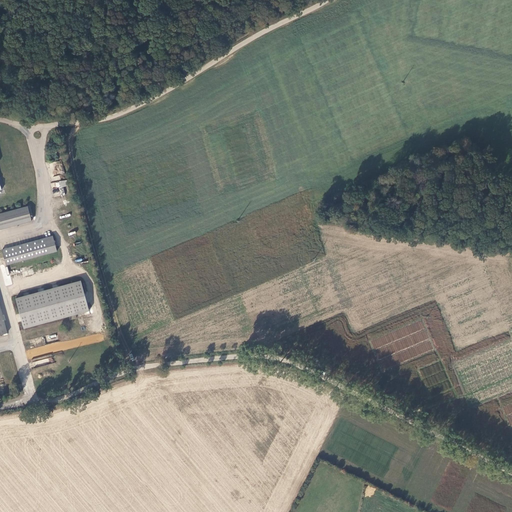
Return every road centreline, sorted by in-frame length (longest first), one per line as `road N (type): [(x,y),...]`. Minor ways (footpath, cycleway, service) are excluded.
road 1 (unclassified): [(511,469),(309,362),(257,354),(120,371),(95,330)]
road 2 (unclassified): [(323,0),(145,102),(41,132)]
